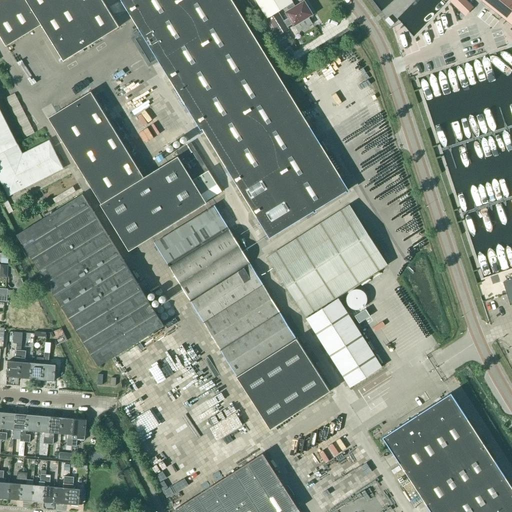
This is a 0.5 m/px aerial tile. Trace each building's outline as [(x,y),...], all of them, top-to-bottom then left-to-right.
[(0,0),(0,36),(6,46),(10,44),(41,25),(63,61),(119,27),(102,0),(116,0),(222,168),(268,242),(347,194),(249,35),(227,0),(0,0)] [(291,0),(269,0),(260,6),(267,19),(268,19),(292,4),(293,3),(291,0)] [(470,5),(464,0),(452,0),(451,2),(462,13),(470,5)] [(511,0),(494,0),(489,6),(511,23),(511,0)] [(292,4),(268,19),(278,35),(288,29),(287,28),(293,24),(294,26),(312,15),(304,2),(294,8),(292,4)] [(443,31),(459,15),(450,6),(435,22),(443,31)] [(143,181),(96,104),(77,115),(73,110),(53,123),(103,206),(100,207),(127,250),(221,192),(191,143),(176,152),(191,176),(188,178),(176,160),(143,181)] [(22,155),(0,110),(0,179),(8,196),(63,169),(49,141),(22,155)] [(127,358),(123,351),(163,326),(82,195),(17,234),(99,366),(117,354),(122,362),(127,358)] [(305,317),(387,265),(349,205),(267,257),(305,317)] [(270,429),(329,391),(250,264),(214,206),(154,243),(270,429)] [(511,279),(503,282),(510,305),(511,304),(511,279)] [(350,387),(381,367),(338,299),(307,319),(350,387)] [(370,316),(365,309),(354,316),(359,324),(370,316)] [(19,378),(21,351),(16,350),(16,362),(8,361),(6,377),(19,378)] [(30,379),(32,363),(25,363),(26,351),(21,351),(19,378),(30,379)] [(43,364),(42,380),(54,381),(55,365),(48,365),(50,353),(44,353),(43,364)] [(32,363),(30,379),(42,380),(43,364),(32,363)] [(430,511),(511,511),(511,487),(451,394),(382,438),(430,511)] [(208,395),(206,401),(215,403),(216,397),(208,395)] [(14,430),(15,414),(4,413),(2,429),(14,430)] [(26,431),(27,415),(15,414),(14,430),(21,431),(20,441),(25,442),(25,435),(26,431)] [(37,432),(39,416),(27,415),(26,431),(37,432)] [(48,444),(50,417),(39,416),(37,432),(44,433),(43,444),(48,444)] [(61,434),(62,418),(50,417),(48,444),(53,445),(54,433),(61,434)] [(71,446),(74,419),(62,418),(61,434),(67,435),(66,446),(71,446)] [(74,419),(71,446),(76,447),(77,440),(79,441),(80,436),(85,436),(86,420),(74,419)] [(71,453),(71,456),(74,460),(79,456),(75,450),(73,452),(71,453)] [(109,459),(109,450),(97,450),(97,452),(92,452),(92,460),(99,461),(99,458),(109,459)] [(70,460),(71,453),(59,452),(58,459),(70,460)] [(299,511),(263,455),(172,511),(299,511)] [(70,468),(69,477),(74,478),(77,478),(78,461),(71,461),(70,468)] [(0,498),(8,499),(9,483),(4,483),(5,479),(3,478),(3,471),(0,471),(0,498)] [(31,501),(33,485),(26,485),(27,473),(22,473),(21,480),(21,484),(19,500),(31,501)] [(55,503),(56,487),(49,487),(50,475),(45,475),(45,482),(44,486),(43,502),(55,503)] [(66,504),(69,477),(64,477),(63,488),(56,487),(55,503),(66,504)] [(69,477),(66,504),(78,505),(80,490),(75,489),(75,484),(73,484),(74,478),(69,477)] [(19,500),(21,484),(9,483),(8,499),(19,500)] [(43,502),(44,486),(33,485),(31,501),(43,502)]
